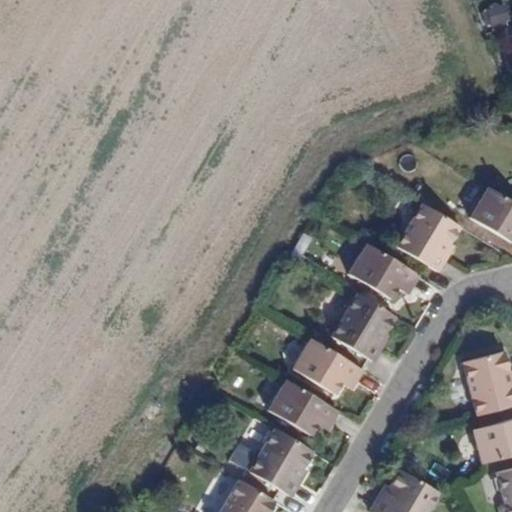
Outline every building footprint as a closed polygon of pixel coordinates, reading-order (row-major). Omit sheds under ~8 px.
[(501,3),(478,10),(483,27),(506,20),(501,3)] [(511,233),(511,203),(478,184),(458,219),(500,242),(507,230),(511,233)] [(437,242),(447,225),(412,204),(396,230),(392,227),(382,245),(429,273),(445,247),(437,242)] [(405,296),(416,278),(360,245),(342,275),(385,300),(391,288),(405,296)] [(375,336),(386,317),(352,297),(337,322),(331,318),(319,337),(368,366),(383,341),(375,336)] [(347,390),(357,372),(301,338),(283,370),(325,394),(333,382),(347,390)] [(473,417),(511,408),(511,371),(509,372),(503,352),(459,364),(473,417)] [(323,431),(334,412),(277,378),(260,408),(303,433),(309,423),(323,431)] [(478,466),(511,458),(511,420),(469,431),(478,466)] [(301,467),(311,450),(271,426),(257,452),(251,449),(239,470),(289,498),(305,469),(301,467)] [(433,485),(400,466),(390,483),(383,479),(366,506),(375,511),(418,511),(417,511),(433,485)] [(511,511),(511,466),(494,471),(501,500),(494,501),(496,511),(511,511)] [(260,511),(267,500),(227,476),(206,511),(260,511)]
